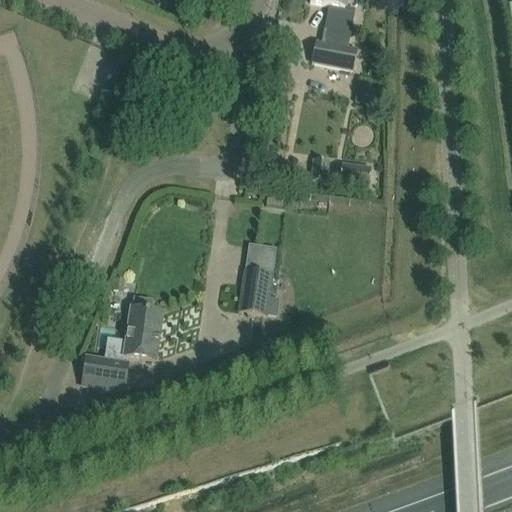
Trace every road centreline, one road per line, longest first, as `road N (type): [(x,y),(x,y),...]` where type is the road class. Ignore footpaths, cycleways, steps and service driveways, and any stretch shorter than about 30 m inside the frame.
road 1 (residential): [(45,404),(128,191),(167,166),(229,161),(244,72),(228,41)]
road 2 (residential): [(228,41),(172,48),(57,0)]
